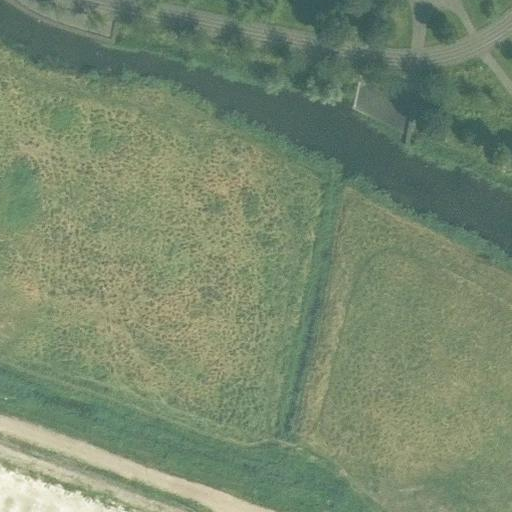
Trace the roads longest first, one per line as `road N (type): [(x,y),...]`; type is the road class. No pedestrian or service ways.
road 1 (residential): [(277,400),(63,324),(0,504)]
road 2 (residential): [(488,474),(277,400)]
